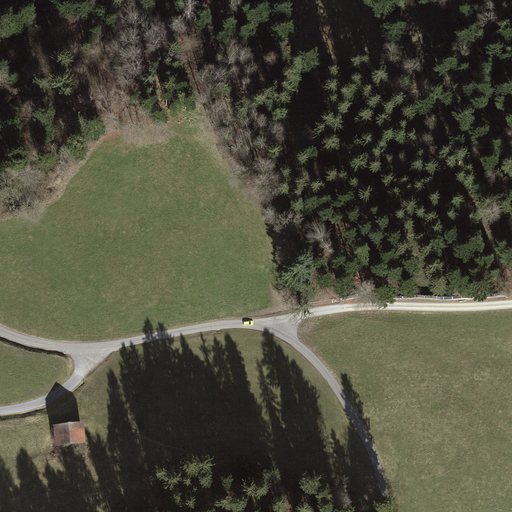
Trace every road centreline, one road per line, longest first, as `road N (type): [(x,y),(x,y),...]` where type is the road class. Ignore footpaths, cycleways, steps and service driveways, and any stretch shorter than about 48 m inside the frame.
road 1 (unclassified): [(388,511),(355,418),(291,338),(227,324),(87,347),(0,329)]
road 2 (track): [(511,304),(354,307),(253,324)]
